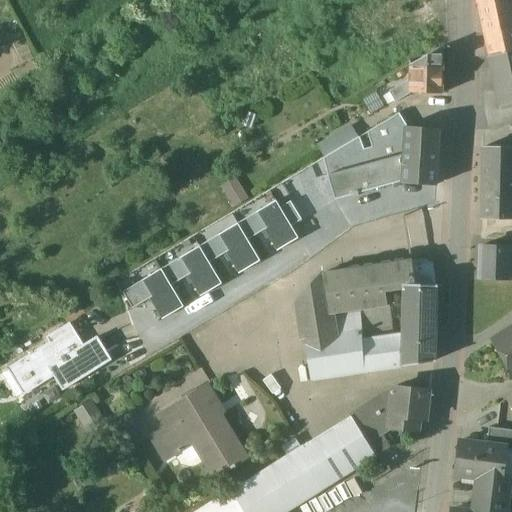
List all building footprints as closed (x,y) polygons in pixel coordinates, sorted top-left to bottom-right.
[(476,0),(484,34),(511,27),(511,10),(509,0),(476,0)] [(511,27),(484,34),(489,57),(511,51),(511,27)] [(250,40),(241,46),(245,52),(254,46),(250,40)] [(444,46),(410,65),(443,64),(444,46)] [(511,51),(489,57),(500,105),(511,102),(511,51)] [(443,64),(410,65),(410,79),(410,83),(412,83),(411,92),(444,92),(443,64)] [(410,79),(388,91),(394,103),(411,92),(412,83),(410,83),(410,79)] [(325,158),(324,158),(327,170),(330,179),(335,198),(351,194),(352,197),(358,195),(357,192),(400,180),(405,126),(407,127),(399,113),(358,138),(348,144),(325,158)] [(351,125),(317,145),(325,158),(348,144),(358,138),(351,125)] [(407,127),(405,126),(400,180),(400,182),(435,185),(439,128),(407,127)] [(511,146),(484,146),(483,177),(483,205),(483,219),(511,219),(511,146)] [(237,176),(223,184),(235,206),(249,198),(237,176)] [(280,206),(291,225),(301,219),(290,200),(280,206)] [(277,251),(299,238),(291,225),(280,206),(276,201),(238,223),(248,240),(265,230),(277,251)] [(239,274),(260,261),(248,240),(238,223),(200,246),(209,262),(226,252),(239,274)] [(511,247),(480,245),(478,277),(511,278),(511,247)] [(201,296),(222,283),(209,262),(200,246),(161,269),(171,286),(188,275),(201,296)] [(411,260),(382,264),(384,282),(414,278),(411,260)] [(382,264),(325,273),(331,312),(333,312),(370,306),(372,331),(391,328),(384,283),(384,282),(382,264)] [(162,319),(183,306),(171,286),(161,269),(123,291),(133,308),(150,298),(162,319)] [(323,273),(297,300),(303,339),(305,339),(305,340),(337,336),(333,312),(331,312),(325,273),(323,273)] [(437,284),(403,283),(402,334),(401,366),(435,361),(437,284)] [(370,306),(333,312),(337,336),(305,340),(311,379),(365,371),(363,340),(373,339),(372,331),(370,306)] [(79,349),(66,327),(47,339),(50,343),(14,366),(25,382),(32,378),(38,386),(54,376),(63,390),(79,381),(76,377),(109,357),(97,338),(79,349)] [(511,327),(492,340),(506,362),(509,360),(511,365),(511,327)] [(373,339),(363,340),(365,371),(401,366),(402,334),(373,339)] [(14,366),(8,369),(24,395),(38,386),(32,378),(25,382),(14,366)] [(207,385),(158,415),(165,427),(166,427),(178,446),(180,445),(201,432),(210,447),(200,453),(215,477),(246,458),(216,409),(220,407),(207,385)] [(393,388),(350,416),(364,437),(378,428),(381,433),(390,427),(389,427),(393,388)] [(428,392),(393,388),(389,427),(390,427),(416,430),(417,418),(424,419),(428,392)] [(511,430),(511,395),(500,403),(497,428),(511,430)] [(350,416),(305,443),(230,490),(244,511),(287,511),(376,457),(364,437),(350,416)] [(178,446),(166,427),(165,427),(151,436),(166,461),(183,450),(180,445),(178,446)] [(511,430),(497,428),(488,427),(486,444),(505,446),(505,449),(511,449),(511,430)] [(378,428),(364,437),(376,456),(390,447),(381,433),(378,428)] [(486,444),(459,441),(454,475),(476,478),(474,495),(507,499),(509,479),(501,478),(505,449),(505,446),(486,444)] [(511,449),(505,449),(501,478),(509,479),(511,479),(511,449)] [(244,511),(230,490),(195,511),(244,511)] [(505,511),(507,499),(474,495),(472,511),(479,511),(505,511)]
